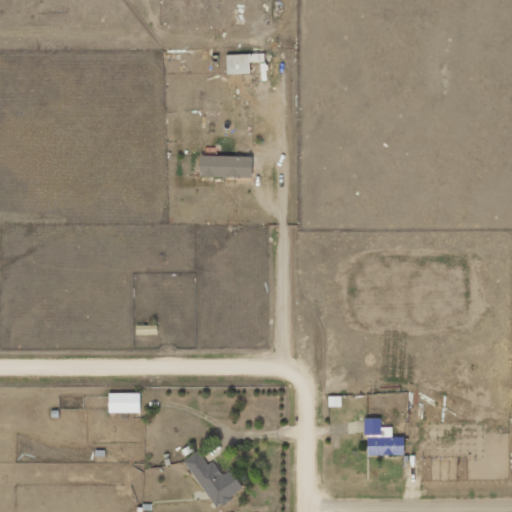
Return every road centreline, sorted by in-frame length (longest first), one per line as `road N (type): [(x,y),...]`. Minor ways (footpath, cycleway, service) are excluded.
road 1 (residential): [(0,364),(283,365)]
road 2 (track): [(283,365),(278,91)]
road 3 (residential): [(511,504),(308,506)]
road 4 (residential): [(308,511),(307,390),(301,375),(283,365)]
